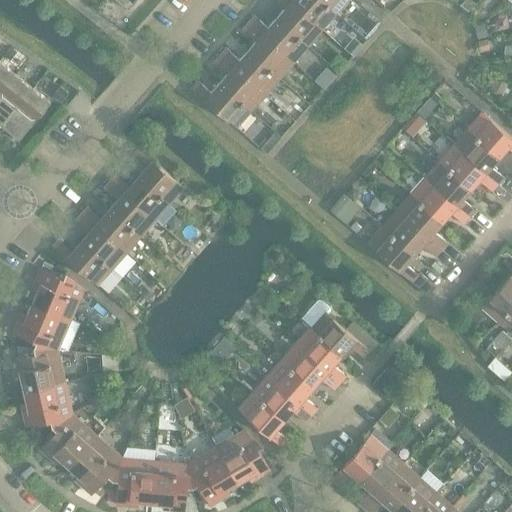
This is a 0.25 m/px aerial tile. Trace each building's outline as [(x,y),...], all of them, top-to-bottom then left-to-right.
[(116,0),(127,10),(135,0),(116,0)] [(275,18),(305,44),(320,28),(287,0),(272,0),(283,9),(275,18)] [(287,0),(320,28),(334,12),(319,0),(287,0)] [(319,0),(334,12),(343,0),(319,0)] [(247,22),(291,61),(305,44),(275,18),(267,27),(253,15),(247,22)] [(246,51),(277,77),(291,61),(247,22),(241,29),(254,41),(246,51)] [(484,24),(475,27),(478,39),(488,36),(484,24)] [(487,40),(479,42),(481,52),(489,50),(487,40)] [(10,47),(3,55),(10,60),(17,52),(10,47)] [(218,55),(263,93),(277,77),(246,51),(238,60),(224,48),(218,55)] [(218,83),(249,110),(263,93),(218,55),(212,62),(226,74),(218,83)] [(0,61),(0,94),(16,74),(0,61)] [(326,67),(314,81),(324,89),(335,75),(326,67)] [(16,74),(0,94),(0,126),(2,127),(33,88),(16,74)] [(495,79),(491,88),(503,93),(507,84),(495,79)] [(249,110),(218,83),(210,92),(196,80),(189,88),(234,127),(249,110)] [(59,86),(53,95),(61,101),(68,93),(59,86)] [(33,88),(2,127),(19,141),(50,102),(33,88)] [(430,98),(424,104),(432,111),(437,104),(430,98)] [(468,130),(499,157),(507,147),(511,151),(511,139),(483,113),(468,130)] [(468,130),(454,146),(498,185),(504,178),(491,166),(499,157),(468,130)] [(440,162),(470,189),(479,180),(499,197),(505,190),(498,185),(454,146),(440,162)] [(145,167),(137,176),(167,203),(182,186),(138,147),(131,155),(145,167)] [(426,179),(470,217),(476,210),(462,198),(470,189),(440,162),(426,179)] [(109,180),(154,219),(154,218),(162,225),(176,210),(167,203),(137,176),(129,185),(115,173),(109,180)] [(412,195),(442,222),(450,212),(464,224),(470,217),(426,179),(412,195)] [(109,208),(139,235),(154,219),(109,180),(103,187),(117,199),(109,208)] [(352,187),(345,194),(353,201),(357,197),(357,191),(352,187)] [(344,194),(330,210),(346,224),(360,208),(344,194)] [(397,211),(442,250),(448,243),(434,231),(442,222),(412,195),(397,211)] [(139,235),(109,208),(100,218),(86,206),(80,213),(125,252),(139,235)] [(383,227),(414,253),(422,245),(435,257),(442,250),(397,211),(383,227)] [(110,268),(125,252),(80,213),(74,220),(87,232),(79,241),(110,268)] [(414,253),(383,227),(369,244),(427,295),(436,286),(420,272),(418,274),(405,263),(414,253)] [(58,238),(52,245),(96,284),(110,268),(79,241),(71,250),(58,238)] [(274,252),(271,258),(274,263),(280,263),(283,258),(280,252),(274,252)] [(30,304),(69,320),(82,288),(65,273),(62,278),(39,269),(30,290),(35,292),(30,304)] [(500,321),(511,307),(511,272),(483,306),(500,321)] [(299,318),(310,328),(341,355),(349,346),(362,358),(369,350),(326,313),(329,309),(329,306),(320,298),(316,298),(299,318)] [(35,343),(32,348),(56,351),(69,320),(30,304),(26,315),(21,313),(12,333),(35,343)] [(511,307),(500,321),(511,331),(511,307)] [(341,355),(310,328),(296,345),(340,383),(346,376),(333,364),(341,355)] [(334,390),(340,383),(296,345),(282,361),(312,387),(320,378),(334,390)] [(24,392),(63,383),(56,351),(32,348),(34,354),(11,359),(16,381),(21,380),(24,392)] [(267,378),(311,416),(318,408),(304,397),(312,387),(282,361),(267,378)] [(388,382),(379,374),(372,383),(381,391),(388,382)] [(253,394),(284,420),(292,411),(306,423),(311,416),(267,378),(253,394)] [(49,420),(50,426),(71,416),(63,383),(24,392),(26,404),(21,405),(26,426),(49,420)] [(284,420),(253,394),(239,410),(283,448),(289,441),(276,429),(284,420)] [(432,400),(427,405),(435,413),(440,407),(432,400)] [(59,459),(69,467),(95,437),(71,416),(50,426),(55,430),(39,448),(56,463),(59,459)] [(216,449),(237,483),(248,476),(251,481),(270,470),(258,449),(263,446),(245,431),(216,449)] [(359,481),(386,450),(369,436),(330,480),(337,486),(349,472),(359,481)] [(111,479),(120,459),(95,437),(69,467),(77,475),(74,479),(90,494),(93,491),(99,485),(107,475),(111,479)] [(187,466),(193,487),(198,484),(211,505),(230,493),(227,489),(237,483),(216,449),(187,466)] [(386,450),(359,481),(368,489),(356,502),(363,509),(402,465),(386,450)] [(483,456),(474,466),(480,472),(490,461),(483,456)] [(138,501),(150,502),(153,463),(120,460),(120,459),(111,479),(117,480),(116,492),(115,500),(115,504),(137,506),(138,501)] [(153,463),(150,502),(162,503),(161,508),(185,510),(187,487),(193,487),(187,466),(153,463)] [(402,465),(363,509),(366,511),(372,511),(382,502),(391,510),(418,479),(402,465)] [(418,479),(391,510),(393,511),(417,511),(434,493),(418,479)] [(99,485),(93,491),(98,495),(104,489),(99,485)] [(434,493),(417,511),(446,511),(451,507),(434,493)]
